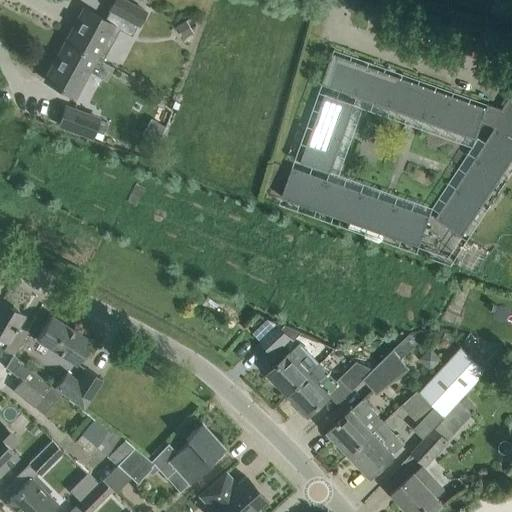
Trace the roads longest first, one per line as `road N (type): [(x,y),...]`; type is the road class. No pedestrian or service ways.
road 1 (tertiary): [(321,482),(257,416),(155,335),(0,256)]
road 2 (track): [(389,0),(511,35)]
